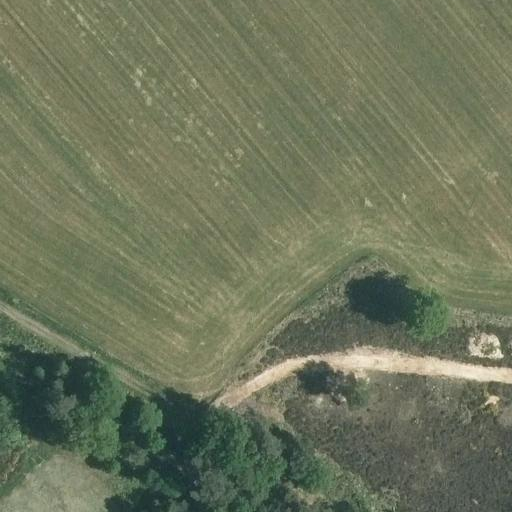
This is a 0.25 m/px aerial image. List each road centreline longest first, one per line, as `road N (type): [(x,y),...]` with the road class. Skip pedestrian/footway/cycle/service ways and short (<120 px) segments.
road 1 (track): [(319,511),(272,473),(0,309)]
road 2 (track): [(194,425),(262,374),(315,355),(511,376)]
